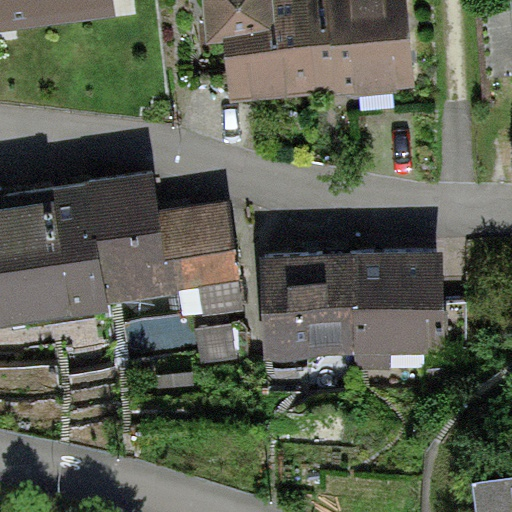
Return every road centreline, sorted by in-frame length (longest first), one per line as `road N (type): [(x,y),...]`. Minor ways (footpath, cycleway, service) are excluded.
road 1 (residential): [(0,132),(152,137),(239,168),(389,201),(511,204)]
road 2 (track): [(451,0),(459,206)]
road 3 (residential): [(0,466),(192,511)]
